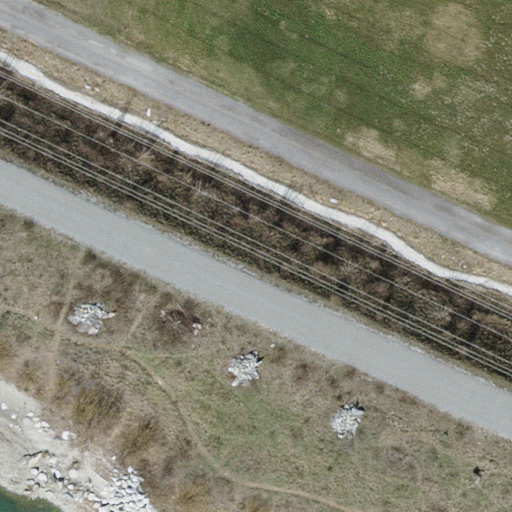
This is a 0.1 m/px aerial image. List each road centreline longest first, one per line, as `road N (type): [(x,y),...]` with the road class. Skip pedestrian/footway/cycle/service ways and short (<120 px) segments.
road 1 (unclassified): [(511,420),(0,179)]
road 2 (track): [(0,7),(511,247)]
